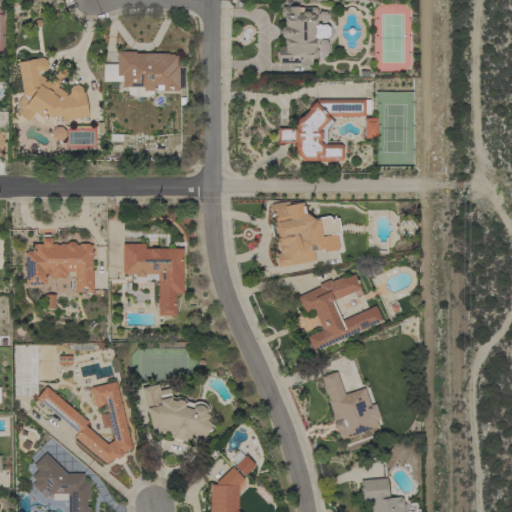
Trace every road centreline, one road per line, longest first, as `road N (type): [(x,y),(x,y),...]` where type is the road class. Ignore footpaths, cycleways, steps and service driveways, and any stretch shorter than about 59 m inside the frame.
road 1 (residential): [(304,511),(290,452),(219,286),(212,0)]
road 2 (residential): [(439,187),(0,189)]
